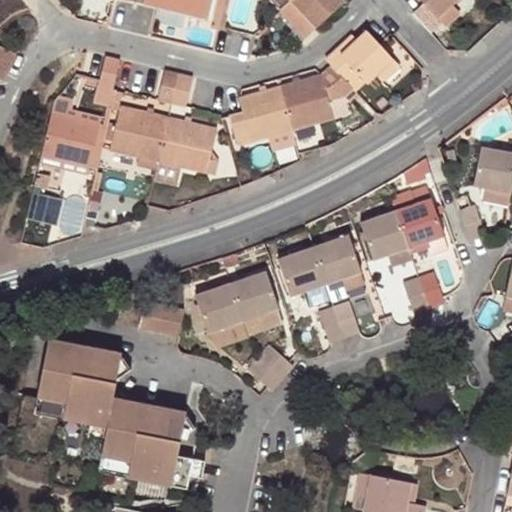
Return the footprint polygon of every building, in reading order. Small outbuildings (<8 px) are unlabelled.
[(144,0),(143,3),(208,19),(212,0),(144,0)] [(219,26),(223,12),(225,0),(218,0),(213,29),(219,30),(219,26)] [(272,0),(281,10),(291,0),(272,0)] [(291,0),(281,10),(306,36),(345,1),(344,0),(291,0)] [(421,0),(423,2),(437,18),(438,17),(453,3),(456,0),(421,0)] [(432,33),(444,22),(438,17),(437,18),(423,2),(413,12),(420,20),(432,33)] [(462,12),(453,3),(438,17),(444,22),(447,26),(462,12)] [(393,57),(368,29),(357,38),(353,34),(327,57),(332,64),(346,80),(357,71),(363,77),(366,81),(377,72),(393,57)] [(15,52),(0,44),(0,77),(1,79),(15,52)] [(94,101),(112,105),(116,90),(116,89),(113,88),(120,60),(106,56),(99,80),(94,101)] [(399,64),(393,57),(377,72),(383,79),(399,64)] [(322,73),(280,85),(293,130),(312,124),(334,118),(329,99),(342,96),(352,86),(346,80),(332,64),(322,73)] [(158,99),(172,102),(179,73),(165,70),(158,99)] [(357,71),(346,80),(352,86),(363,77),(357,71)] [(187,106),(194,77),(179,73),(172,102),(187,106)] [(268,137),(293,130),(280,85),(238,97),(241,112),(228,116),(237,145),(268,137)] [(347,101),(358,92),(352,86),(342,96),(347,101)] [(123,92),(116,90),(112,105),(111,109),(118,111),(123,92)] [(121,106),(117,124),(113,141),(111,149),(139,156),(158,160),(169,117),(121,106)] [(61,159),(90,167),(100,123),(51,111),(41,155),(61,159)] [(218,129),(169,117),(158,160),(179,165),(208,172),(218,129)] [(117,124),(108,122),(108,124),(104,139),(113,141),(117,124)] [(104,139),(108,124),(100,123),(90,167),(98,168),(104,139)] [(312,124),(293,130),(295,137),(315,131),(312,124)] [(293,130),(268,137),(272,150),(297,143),(295,137),(293,130)] [(485,188),(511,193),(511,153),(481,148),(474,185),(485,188)] [(61,159),(41,155),(40,161),(60,166),(61,159)] [(156,168),(158,160),(139,156),(138,164),(156,168)] [(415,164),(416,169),(429,164),(426,157),(415,164)] [(179,165),(158,160),(156,168),(176,173),(179,165)] [(418,175),(431,171),(429,164),(416,169),(418,175)] [(50,175),(37,172),(34,186),(46,189),(50,175)] [(415,204),(396,211),(409,247),(427,241),(444,235),(427,187),(411,193),(415,204)] [(482,199),(510,205),(511,195),(511,193),(485,188),(482,199)] [(40,189),(33,218),(81,229),(88,200),(40,189)] [(474,205),(460,210),(469,235),(483,230),(474,205)] [(387,255),(409,247),(396,211),(360,223),(373,260),(387,255)] [(483,230),(469,235),(470,241),(485,236),(483,230)] [(348,235),(314,247),(326,284),(341,279),(361,271),(348,235)] [(449,249),(444,235),(427,241),(432,255),(449,249)] [(290,296),(326,284),(314,247),(278,259),(290,296)] [(409,247),(387,255),(391,266),(413,258),(409,247)] [(239,261),(236,251),(221,256),(225,266),(239,261)] [(266,271),(231,283),(243,320),(279,308),(266,271)] [(361,271),(341,279),(345,290),(365,283),(361,271)] [(419,277),(428,303),(444,297),(435,271),(419,277)] [(428,303),(419,277),(404,282),(413,308),(428,303)] [(243,320),(231,283),(195,295),(208,333),(243,320)] [(430,308),(445,303),(444,297),(428,303),(430,308)] [(179,336),(183,308),(171,305),(144,300),(138,327),(179,336)] [(348,301),(334,306),(343,332),(357,327),(348,301)] [(415,313),(416,313),(430,308),(428,303),(413,308),(415,313)] [(343,332),(334,306),(318,312),(326,337),(343,332)] [(279,308),(243,320),(248,334),(274,324),(280,313),(279,308)] [(220,347),(249,337),(248,334),(243,320),(208,333),(210,341),(220,347)] [(343,332),(345,337),(359,332),(357,327),(343,332)] [(328,342),(330,342),(345,337),(343,332),(326,337),(328,342)] [(128,475),(188,487),(190,473),(194,456),(196,443),(181,440),(182,435),(196,426),(186,413),(186,409),(115,395),(118,377),(132,367),(123,353),(123,351),(49,336),(38,396),(68,402),(65,417),(89,422),(107,425),(105,437),(102,454),(131,459),(128,475)] [(257,357),(277,375),(289,363),(269,345),(257,357)] [(277,375),(257,357),(248,368),(268,386),(277,375)] [(289,363),(277,375),(281,379),(293,366),(289,363)] [(268,386),(272,390),(281,379),(277,375),(268,386)] [(38,396),(35,411),(65,417),(68,402),(38,396)] [(89,422),(87,433),(105,437),(107,425),(89,422)] [(102,454),(98,469),(128,475),(131,459),(102,454)] [(414,466),(415,458),(396,454),(395,463),(414,466)] [(194,456),(190,473),(202,475),(206,459),(194,456)] [(363,510),(370,473),(361,471),(354,508),(363,510)] [(363,511),(368,511),(423,511),(425,504),(414,502),(406,501),(410,480),(370,473),(363,510),(363,511)] [(406,501),(414,502),(418,482),(410,480),(406,501)] [(162,511),(164,505),(154,503),(139,505),(138,509),(137,511),(162,511)]
